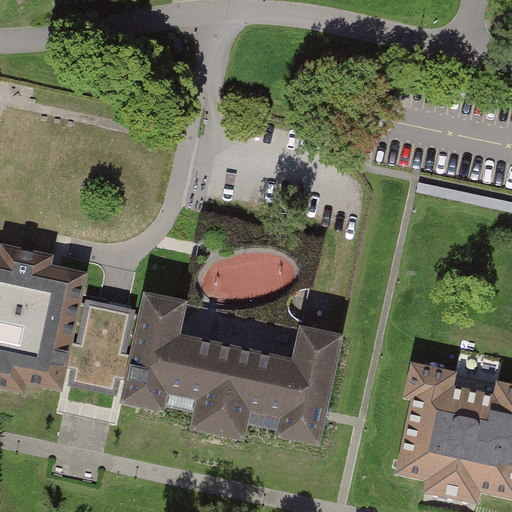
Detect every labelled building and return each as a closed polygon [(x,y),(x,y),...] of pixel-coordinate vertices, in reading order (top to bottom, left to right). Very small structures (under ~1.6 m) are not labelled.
[(0,260),(0,259),(0,391),(23,397),(25,387),(62,394),(64,384),(66,374),(82,300),(87,278),(51,270),(53,261),(2,250),(0,260)] [(89,277),(108,278),(108,264),(89,263),(89,277)] [(112,306),(82,300),(66,374),(64,384),(95,391),(128,397),(146,315),(112,306)] [(128,397),(126,409),(162,417),(166,397),(201,405),(194,434),(243,445),(250,416),(283,423),(279,443),(318,451),(341,345),(304,337),(296,372),(177,346),(184,312),(148,304),(146,315),(128,397)] [(457,380),(414,371),(407,402),(415,404),(400,477),(430,483),(428,496),(477,506),(479,495),(511,502),(511,391),(497,388),(502,365),(462,356),(457,380)]
